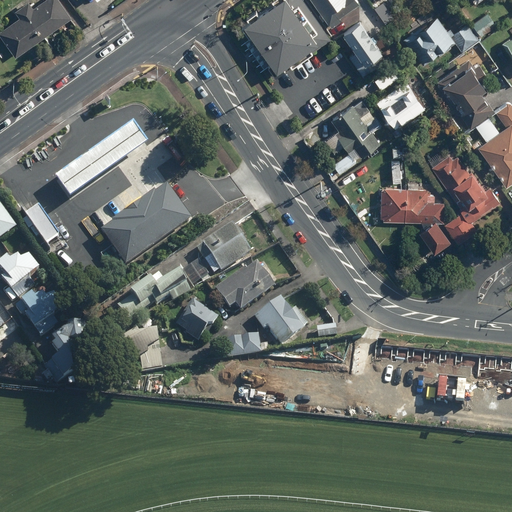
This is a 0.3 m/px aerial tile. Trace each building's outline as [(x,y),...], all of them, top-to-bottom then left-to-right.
[(0,30),(0,33),(16,56),(73,16),(62,0),(43,0),(34,7),(30,1),(16,11),(20,16),(0,30)] [(332,36),(306,0),(274,0),(275,1),(259,12),(257,9),(248,16),(250,19),(246,23),(254,34),(243,43),(261,68),(269,63),(278,75),(332,36)] [(313,0),(332,26),(343,18),(341,15),(361,1),(359,0),(313,0)] [(393,15),(381,0),(372,0),(371,1),(385,21),(393,15)] [(468,22),(456,31),(451,25),(447,29),(437,15),(405,39),(425,64),(456,40),(465,51),(481,39),(468,22)] [(362,19),(344,31),(355,49),(350,53),(363,73),(379,63),(375,56),(383,51),(362,19)] [(436,81),(437,83),(469,128),(495,110),(482,92),(489,87),(472,63),(465,68),(461,63),(436,81)] [(375,79),(382,88),(397,77),(391,68),(375,79)] [(407,77),(377,98),(396,125),(402,120),(403,122),(427,105),(407,77)] [(506,125),(479,147),(509,186),(511,183),(511,101),(496,112),(506,125)] [(381,142),(372,131),(382,124),(371,109),(362,115),(353,103),(332,117),(339,126),(324,136),(335,151),(344,144),(350,152),(356,148),(361,156),(381,142)] [(149,146),(134,125),(55,182),(71,202),(149,146)] [(450,152),(432,164),(463,209),(445,221),(459,242),(478,228),(473,220),(502,200),(490,184),(485,187),(473,170),(471,172),(458,153),(454,156),(450,152)] [(381,219),(384,219),(413,220),(436,253),(452,242),(438,221),(445,221),(446,201),(429,200),(430,187),(383,185),(381,219)] [(113,225),(102,233),(126,268),(192,222),(167,187),(156,195),(155,193),(141,202),(142,203),(125,215),(125,214),(112,223),(113,225)] [(0,242),(17,230),(0,207),(0,242)] [(60,238),(38,208),(25,217),(47,247),(60,238)] [(220,272),(222,275),(253,252),(233,224),(197,250),(215,275),(220,272)] [(20,248),(0,263),(0,280),(11,294),(13,293),(19,302),(36,289),(30,280),(39,273),(20,248)] [(245,265),(216,286),(230,306),(237,301),(243,309),(277,284),(260,259),(248,268),(245,265)] [(199,262),(183,272),(193,288),(209,278),(199,262)] [(177,272),(156,289),(148,279),(130,294),(132,296),(117,308),(130,324),(152,306),(149,302),(157,296),(161,300),(184,280),(177,272)] [(14,306),(34,332),(68,306),(48,280),(36,289),(19,302),(14,306)] [(219,315),(193,297),(176,323),(199,339),(209,324),(212,326),(219,315)] [(293,313),(281,297),(255,316),(264,328),(268,325),(282,345),(305,329),(303,327),(310,323),(299,308),(293,313)] [(55,358),(44,364),(56,385),(80,371),(67,348),(72,345),(71,342),(89,340),(87,323),(64,326),(65,333),(52,340),(54,344),(48,347),(55,358)] [(162,366),(157,326),(139,329),(138,325),(119,336),(131,358),(140,353),(142,370),(162,366)] [(317,328),(318,340),(336,338),(335,325),(317,328)] [(259,331),(224,336),(227,356),(262,351),(259,331)]
